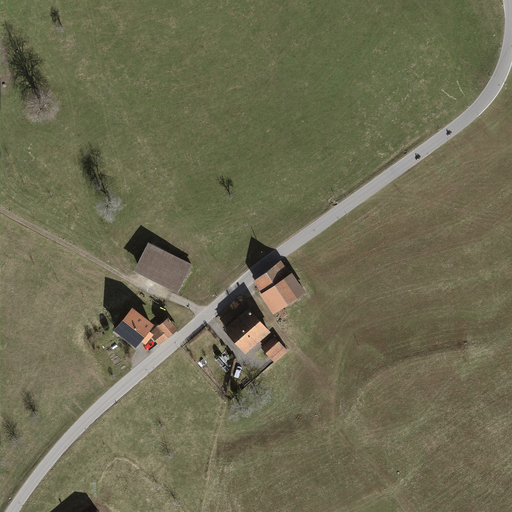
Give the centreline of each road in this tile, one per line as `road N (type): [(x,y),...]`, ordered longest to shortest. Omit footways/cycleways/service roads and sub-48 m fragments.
road 1 (residential): [(511,23),(506,66),(486,105),(258,273),(107,403),(19,511)]
road 2 (track): [(208,316),(0,210)]
